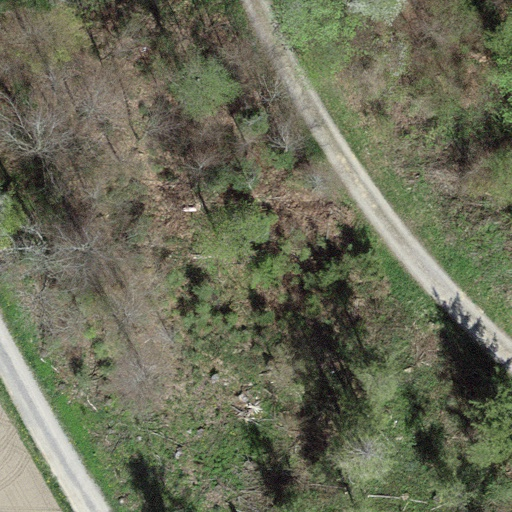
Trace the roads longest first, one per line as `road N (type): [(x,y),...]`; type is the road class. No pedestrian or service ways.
road 1 (track): [(511,342),(408,246),(314,116),(259,0)]
road 2 (track): [(0,368),(76,511)]
